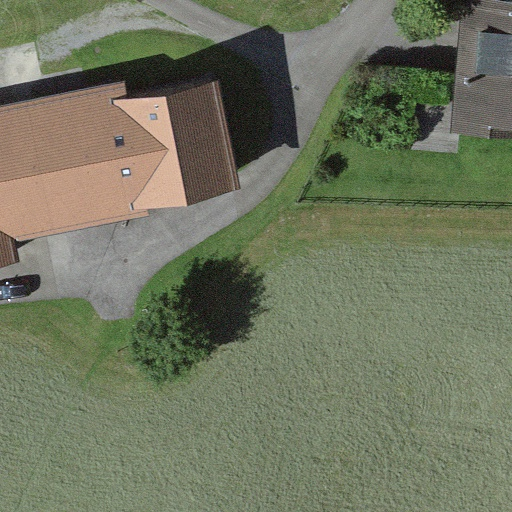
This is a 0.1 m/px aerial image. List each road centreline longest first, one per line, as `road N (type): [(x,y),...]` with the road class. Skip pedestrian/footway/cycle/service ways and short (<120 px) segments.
road 1 (residential): [(328,79),(241,208),(118,253)]
road 2 (residential): [(328,79),(191,0)]
